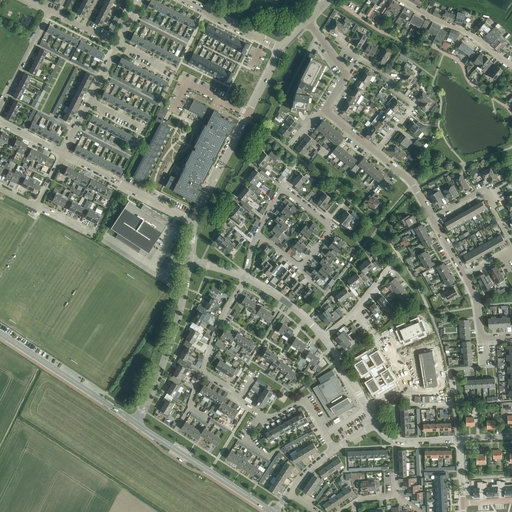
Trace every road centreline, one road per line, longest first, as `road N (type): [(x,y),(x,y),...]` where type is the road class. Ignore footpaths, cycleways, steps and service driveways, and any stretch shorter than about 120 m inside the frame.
road 1 (residential): [(511,113),(470,83),(451,56),(386,33),(334,0)]
road 2 (tertiary): [(194,219),(280,49)]
road 3 (tertiary): [(135,422),(166,352),(189,261)]
road 4 (secondary): [(272,511),(135,422)]
road 5 (secondary): [(135,422),(0,333)]
road 6 (residential): [(194,219),(63,155)]
road 7 (residential): [(376,153),(414,104),(387,84),(392,77),(359,58)]
road 8 (unclassified): [(511,67),(475,35),(400,0)]
road 9 (residential): [(239,400),(268,416),(303,399),(334,449)]
